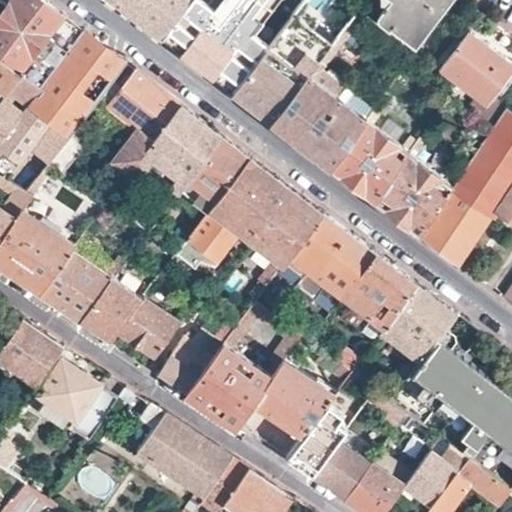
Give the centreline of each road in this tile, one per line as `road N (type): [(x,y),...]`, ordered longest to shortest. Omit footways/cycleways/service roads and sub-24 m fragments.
road 1 (residential): [(511,320),(82,0)]
road 2 (residential): [(0,283),(346,511)]
